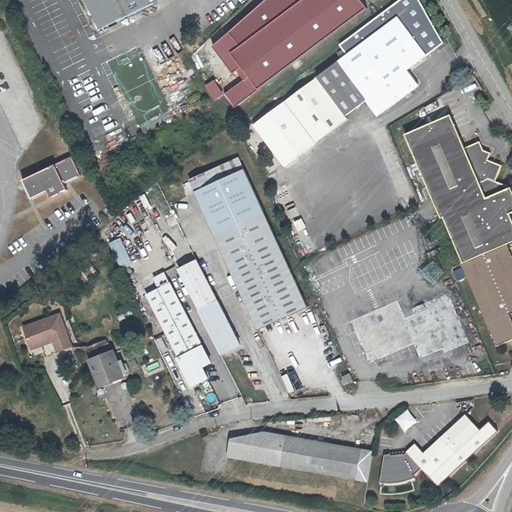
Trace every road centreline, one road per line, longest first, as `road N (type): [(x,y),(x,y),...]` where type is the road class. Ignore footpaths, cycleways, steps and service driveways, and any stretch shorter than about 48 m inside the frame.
road 1 (residential): [(86,454),(106,457),(222,418),(280,408),(511,383)]
road 2 (tertiary): [(269,511),(0,460)]
road 3 (unknown): [(280,408),(182,202)]
road 4 (unknown): [(293,179),(394,114),(473,41)]
road 5 (tertiary): [(0,471),(195,511)]
road 6 (unclassified): [(511,110),(450,0)]
